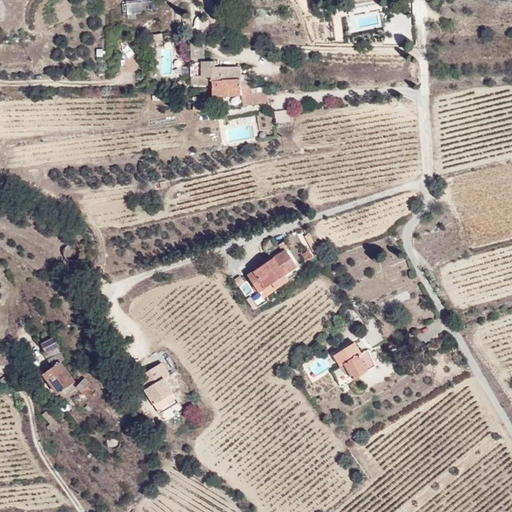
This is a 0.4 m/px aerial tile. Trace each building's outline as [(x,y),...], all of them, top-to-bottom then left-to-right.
[(154,0),(120,0),(121,11),(154,11),(154,0)] [(211,94),(240,94),(240,64),(211,64),(211,60),(191,60),(191,84),(211,84),(211,94)] [(268,102),(266,85),(241,87),(243,104),(268,102)] [(262,296),(302,269),(286,246),(247,272),(262,296)] [(73,256),(73,248),(65,248),(65,256),(73,256)] [(236,279),(251,306),(261,301),(245,274),(236,279)] [(51,337),(40,343),(50,361),(61,355),(51,337)] [(333,352),(344,372),(349,370),(353,376),(376,363),(368,348),(362,351),(356,339),(333,352)] [(59,393),(76,379),(59,358),(42,372),(59,393)] [(138,373),(158,411),(179,401),(165,374),(171,371),(165,360),(138,373)] [(167,374),(179,399),(189,394),(177,369),(167,374)] [(84,376),(75,385),(88,398),(97,389),(84,376)] [(54,430),(60,425),(49,410),(42,415),(54,430)]
